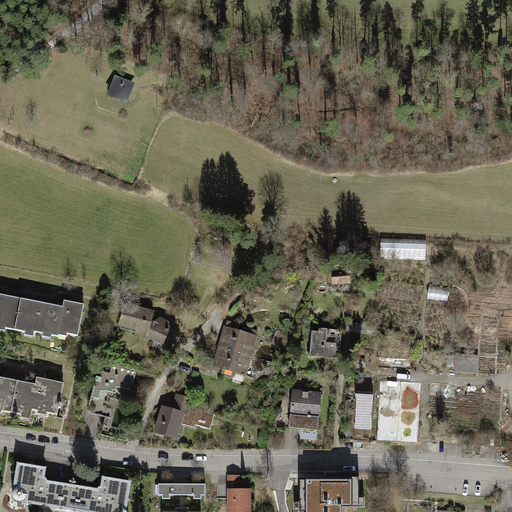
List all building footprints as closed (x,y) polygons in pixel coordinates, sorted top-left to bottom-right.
[(108,96),(127,103),(134,84),(115,77),(108,96)] [(383,243),(382,262),(427,263),(427,244),(383,243)] [(332,273),(332,283),(348,282),(348,272),(332,273)] [(431,289),(429,301),(459,304),(460,292),(431,289)] [(0,322),(5,323),(4,328),(15,330),(20,298),(0,294),(0,322)] [(20,298),(15,330),(26,332),(27,328),(34,330),(33,332),(43,334),(44,330),(51,331),(50,335),(58,336),(59,328),(67,329),(66,334),(77,336),(83,304),(64,300),(63,306),(20,298)] [(124,305),(119,324),(137,329),(136,333),(146,336),(150,323),(153,313),(124,305)] [(150,323),(146,336),(163,343),(171,324),(162,320),(160,324),(157,322),(155,325),(150,323)] [(210,350),(204,368),(214,371),(215,366),(224,369),(223,373),(233,376),(234,372),(244,374),(257,329),(243,326),(242,333),(225,328),(218,353),(210,350)] [(309,356),(334,359),(335,347),(340,348),(342,331),(319,328),(319,332),(312,331),(309,356)] [(456,355),(454,371),(476,372),(477,357),(456,355)] [(88,408),(88,411),(90,413),(103,416),(107,398),(123,402),(126,389),(131,390),(136,374),(135,371),(133,370),(112,365),(110,373),(102,371),(98,372),(96,374),(88,408)] [(0,405),(1,406),(0,410),(11,413),(18,381),(0,377),(0,405)] [(18,381),(11,413),(22,415),(23,410),(32,412),(32,409),(39,411),(40,406),(46,408),(45,412),(57,414),(58,408),(61,408),(62,403),(59,402),(63,383),(37,377),(35,385),(18,381)] [(342,424),(341,440),(417,443),(420,383),(379,381),(378,425),(371,425),(356,425),(342,424)] [(320,394),(293,391),(289,424),(301,425),(300,437),(315,439),(320,394)] [(357,393),(356,425),(371,425),(372,393),(357,393)] [(175,403),(190,407),(192,399),(177,394),(175,403)] [(187,415),(190,407),(175,403),(172,410),(187,415)] [(163,408),(156,433),(175,438),(179,423),(194,427),(197,418),(212,422),(214,414),(190,407),(187,415),(172,410),(163,408)] [(26,502),(68,508),(71,486),(46,482),(46,478),(43,477),(44,468),(18,464),(15,485),(20,485),(20,486),(17,487),(14,488),(13,491),(12,495),(14,498),(16,499),(20,500),(23,499),(25,497),(26,494),(27,494),(26,502)] [(226,489),(239,489),(239,474),(226,474),(226,489)] [(307,479),(306,511),(343,511),(343,507),(359,507),(359,476),(329,476),(329,479),(307,479)] [(71,486),(68,508),(88,511),(127,511),(126,510),(125,508),(123,507),(125,507),(129,482),(103,477),(101,486),(98,487),(96,490),(71,486)] [(205,483),(158,484),(158,495),(162,494),(162,499),(170,499),(170,495),(193,495),(193,499),(201,499),(201,494),(205,494),(205,483)] [(226,489),(226,511),(249,511),(249,489),(239,489),(226,489)]
